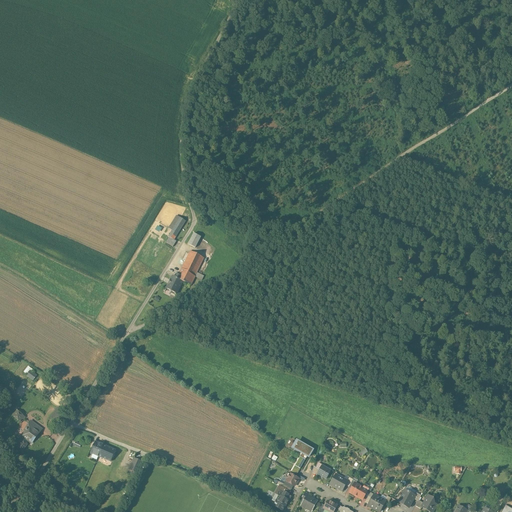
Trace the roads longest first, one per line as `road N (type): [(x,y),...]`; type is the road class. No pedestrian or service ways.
road 1 (residential): [(14,511),(194,222),(183,119),(236,0)]
road 2 (track): [(128,329),(511,87)]
road 3 (track): [(156,317),(511,432)]
road 4 (track): [(238,262),(427,335),(440,332),(511,369)]
